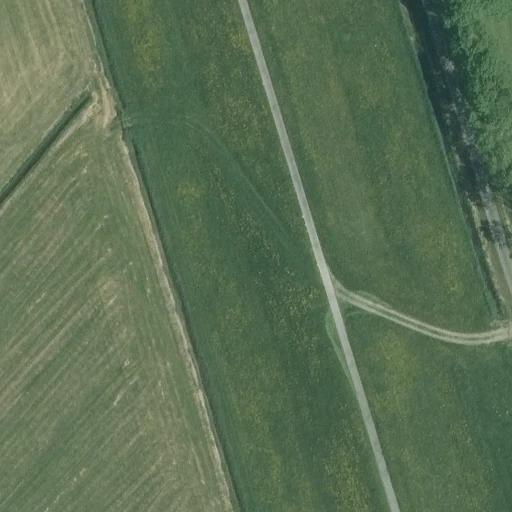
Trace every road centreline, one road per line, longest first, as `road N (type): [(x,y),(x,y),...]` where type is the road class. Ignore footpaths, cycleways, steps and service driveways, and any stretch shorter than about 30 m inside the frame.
road 1 (unclassified): [(511,262),(430,0)]
road 2 (track): [(331,290),(447,339),(511,332)]
